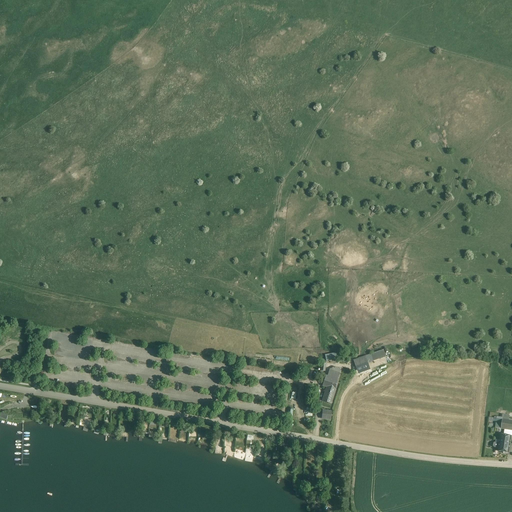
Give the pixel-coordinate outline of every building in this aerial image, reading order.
[(383,350),(370,354),(373,361),(386,356),(383,350)] [(366,356),(353,361),(355,367),(368,363),(366,356)] [(340,373),(330,370),(327,378),(326,378),(323,386),(327,387),(334,390),(340,373)] [(334,390),(327,387),(322,401),(331,404),(335,390),(334,390)] [(331,412),(323,411),(322,419),(330,420),(331,412)] [(511,422),(502,421),(501,429),(511,430),(511,422)] [(511,436),(501,435),(499,444),(495,443),(494,444),(493,447),(494,448),(499,448),(498,452),(509,453),(511,436)]
